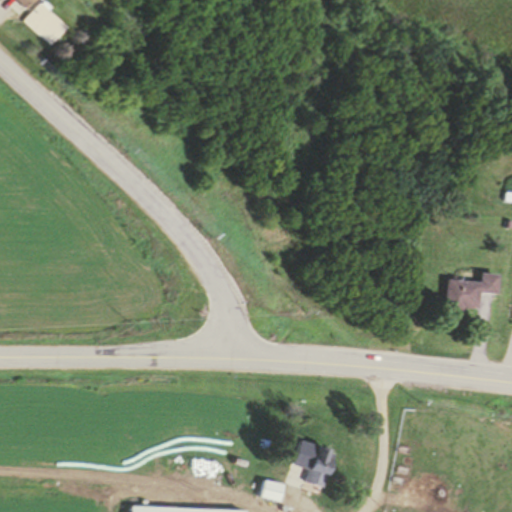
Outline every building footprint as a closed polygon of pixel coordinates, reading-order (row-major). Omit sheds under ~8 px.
[(10,0),(21,9),(27,0),(10,0)] [(32,4),(19,20),(48,43),(61,26),(32,4)] [(440,280),(437,311),(461,313),(461,309),(472,310),(473,294),(488,296),(490,276),(473,274),(472,283),(440,280)] [(316,491),(329,457),(292,444),(284,466),(306,474),(301,486),(316,491)] [(276,484),(272,503),(252,498),(257,479),(276,484)]
